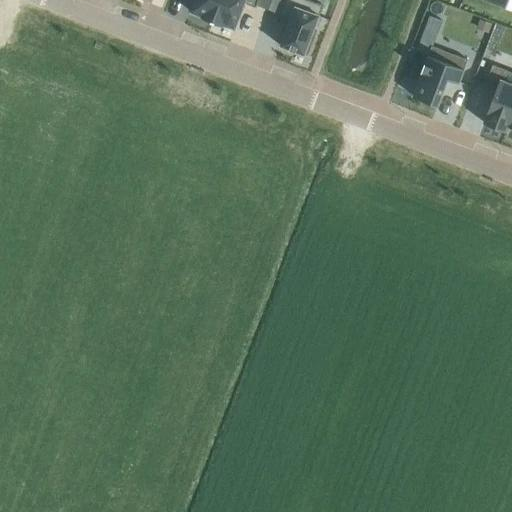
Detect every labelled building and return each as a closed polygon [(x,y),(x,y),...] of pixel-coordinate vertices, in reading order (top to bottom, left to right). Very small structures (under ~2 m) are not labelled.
[(195,0),(191,12),(202,16),(202,17),(213,22),(221,0),(195,0)] [(221,0),(213,22),(224,26),(224,25),(236,29),(246,3),(256,7),(258,4),(259,0),(221,0)] [(284,0),(272,0),(269,8),(268,10),(279,14),(284,0)] [(309,0),(284,0),(279,15),(290,19),(280,46),(305,55),(324,5),(309,0)] [(484,0),(506,8),(508,0),(484,0)] [(424,26),(437,31),(441,20),(429,15),(424,26)] [(487,31),(490,23),(478,19),(475,27),(487,31)] [(432,46),(413,96),(438,105),(448,78),(459,82),(468,59),(432,46)] [(495,92),(484,122),(506,131),(511,116),(511,71),(493,65),(484,88),(495,92)]
